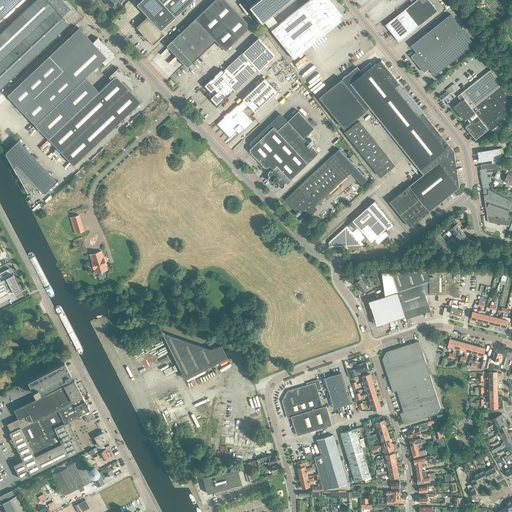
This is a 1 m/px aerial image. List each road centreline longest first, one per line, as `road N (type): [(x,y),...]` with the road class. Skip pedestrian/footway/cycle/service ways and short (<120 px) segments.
road 1 (tertiary): [(336,257),(310,250),(77,0)]
road 2 (unclassified): [(154,511),(43,296)]
road 3 (unclassified): [(463,199),(463,146),(346,0)]
road 4 (residential): [(294,511),(268,393),(280,377),(370,345)]
road 5 (unclassified): [(511,343),(434,325),(370,345)]
road 6 (tertiary): [(336,257),(396,251),(463,199)]
